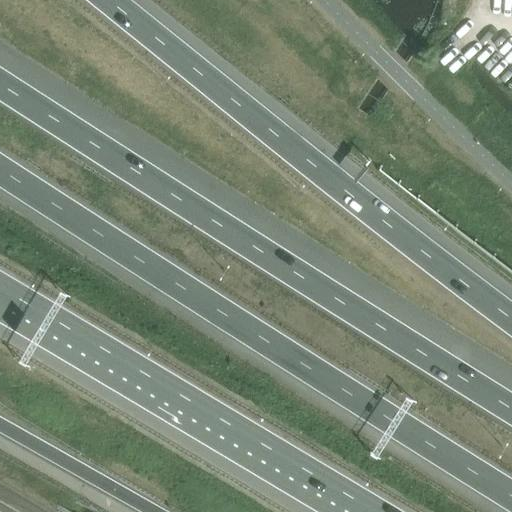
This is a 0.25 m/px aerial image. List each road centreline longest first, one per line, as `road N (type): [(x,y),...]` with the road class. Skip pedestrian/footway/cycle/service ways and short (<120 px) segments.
road 1 (motorway): [(0,170),(511,496)]
road 2 (motorway): [(511,410),(0,85)]
road 3 (motorway): [(511,320),(108,0)]
road 4 (motorway): [(0,288),(374,511)]
road 5 (motorway): [(0,425),(152,511)]
